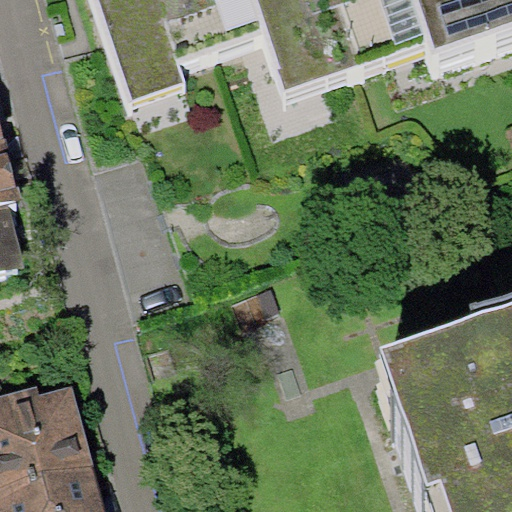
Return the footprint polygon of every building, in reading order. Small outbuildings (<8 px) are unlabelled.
[(80,0),(124,131),(189,109),(180,83),(255,58),(235,0),(80,0)] [(235,0),(255,58),(278,130),(425,82),(398,0),(235,0)] [(511,0),(398,0),(425,82),(431,99),(511,71),(511,0)] [(2,174),(0,174),(0,279),(15,276),(2,228),(16,225),(2,174)] [(511,511),(511,328),(389,371),(435,511),(511,511)] [(0,498),(94,473),(71,389),(38,398),(35,388),(0,397),(0,498)] [(0,498),(0,511),(103,511),(94,473),(0,498)]
